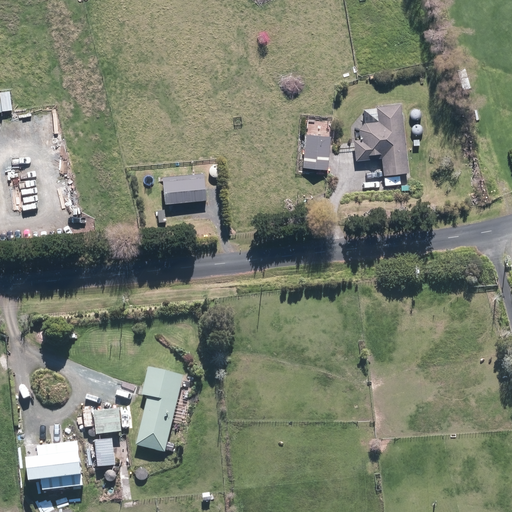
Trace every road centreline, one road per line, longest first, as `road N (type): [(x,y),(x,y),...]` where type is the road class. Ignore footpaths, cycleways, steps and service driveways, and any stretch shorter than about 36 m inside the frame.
road 1 (unclassified): [(0,288),(511,225)]
road 2 (unknown): [(28,343),(34,400),(70,403),(94,392),(93,378)]
